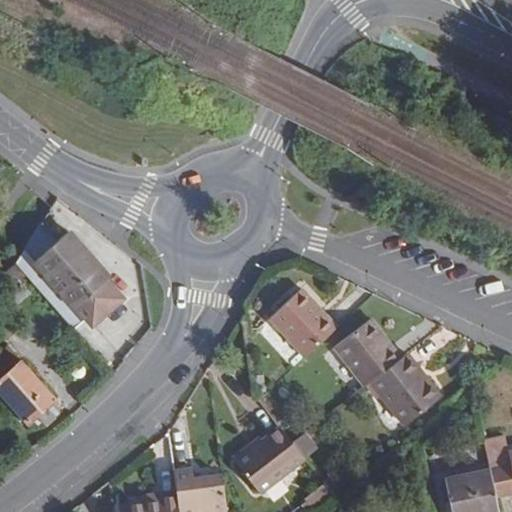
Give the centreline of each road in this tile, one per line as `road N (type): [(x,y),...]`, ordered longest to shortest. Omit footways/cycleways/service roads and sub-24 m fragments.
road 1 (residential): [(511,330),(264,216)]
road 2 (tertiary): [(171,356),(0,508)]
road 3 (tertiary): [(363,0),(318,45),(245,177)]
road 4 (tertiary): [(0,124),(91,188),(170,210)]
road 5 (tertiary): [(171,356),(221,301),(240,258)]
